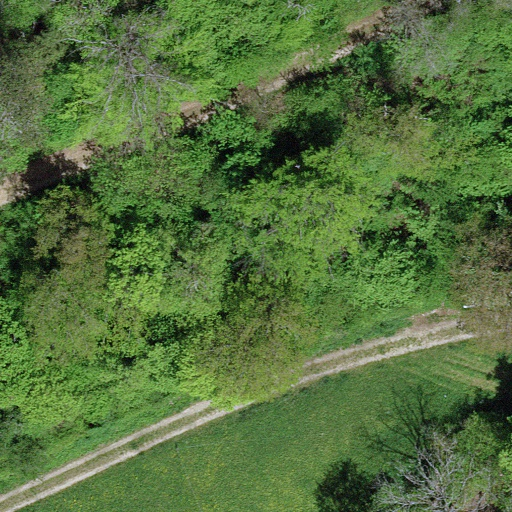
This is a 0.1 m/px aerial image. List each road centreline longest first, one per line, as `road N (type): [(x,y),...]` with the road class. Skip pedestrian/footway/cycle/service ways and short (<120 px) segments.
road 1 (track): [(511,326),(443,333),(194,412),(0,506)]
road 2 (track): [(436,0),(240,99),(0,196)]
